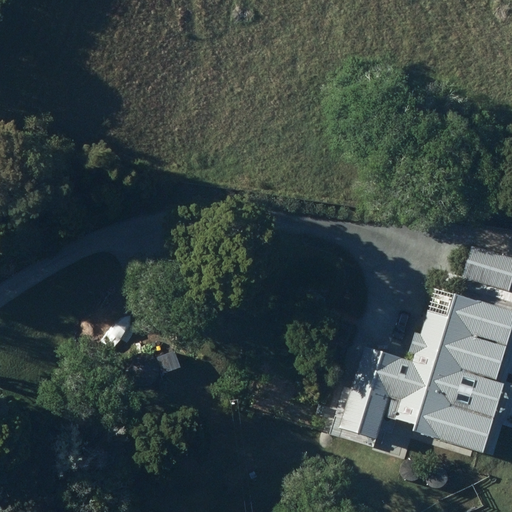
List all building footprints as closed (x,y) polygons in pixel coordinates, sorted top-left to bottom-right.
[(465,244),(454,276),(501,292),(511,260),(465,244)] [(327,292),(305,282),(295,306),(317,316),(327,292)] [(109,293),(85,321),(120,349),(143,321),(109,293)] [(413,351),(391,419),(410,425),(408,431),(436,439),(441,422),(447,424),(464,371),(480,376),(490,344),(484,342),(494,308),(447,293),(442,309),(427,305),(417,337),(412,335),(408,350),(413,351)] [(361,348),(349,395),(383,404),(387,391),(394,393),(399,374),(392,372),(396,357),(361,348)]
